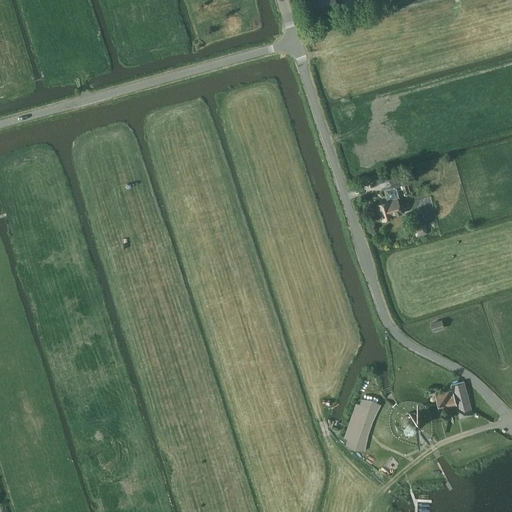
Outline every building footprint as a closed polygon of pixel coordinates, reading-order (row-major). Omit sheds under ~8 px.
[(312,0),(317,14),(339,7),(336,0),(312,0)] [(396,186),(405,184),(402,172),(388,176),(392,189),(385,190),(388,201),(378,204),(382,219),(403,213),(399,198),(397,198),(395,191),(397,190),(396,186)] [(427,233),(424,223),(415,226),(417,235),(427,233)] [(444,328),(442,320),(431,323),(433,331),(444,328)] [(464,381),(451,385),(453,390),(457,406),(460,419),(473,416),(472,411),(464,381)] [(436,394),(435,395),(439,411),(457,406),(453,390),(436,394)] [(355,450),(365,451),(369,434),(372,423),(381,405),(373,400),(362,398),(360,404),(357,403),(345,438),(348,439),(346,444),(355,450)] [(402,419),(401,423),(402,427),(404,430),(408,432),(412,433),(416,432),(417,430),(418,429),(420,427),(420,426),(421,424),(421,423),(420,419),(418,416),(415,414),(411,413),(407,414),(404,416),(402,419)]
